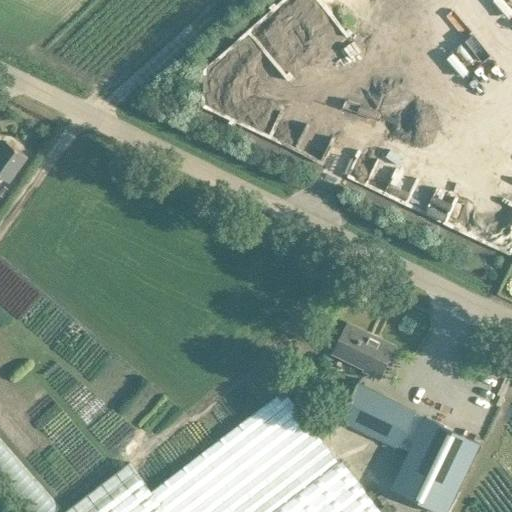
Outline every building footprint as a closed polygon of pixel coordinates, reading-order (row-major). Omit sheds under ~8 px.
[(0,174),(10,182),(28,157),(7,141),(0,150),(0,174)] [(360,180),(378,166),(368,154),(351,169),(360,180)] [(349,323),(334,354),(366,369),(365,371),(380,378),(396,346),(394,345),(393,348),(366,335),(367,332),(349,323)] [(400,446),(408,429),(417,412),(359,384),(350,402),(342,419),(400,446)] [(168,511),(382,511),(342,459),(339,461),(284,389),(152,491),(168,511)] [(408,429),(400,446),(410,451),(426,416),(417,412),(408,429)] [(410,451),(392,488),(441,511),(447,511),(481,443),(426,416),(410,451)] [(168,511),(152,491),(129,461),(63,511),(168,511)]
